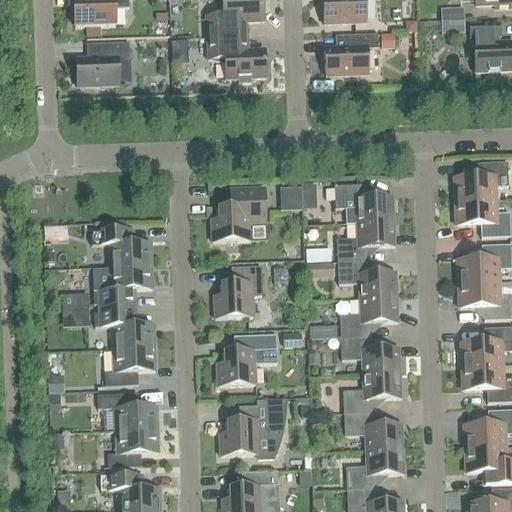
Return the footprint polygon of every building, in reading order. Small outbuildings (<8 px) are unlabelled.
[(114,11),(128,11),(127,0),(95,0),(95,2),(73,3),(74,31),(85,30),(99,30),(114,29),(114,11)] [(247,25),(263,25),(261,0),(260,0),(222,2),(222,14),(205,19),(206,41),(248,39),(247,25)] [(329,0),(322,0),(323,27),(365,25),(364,0),(329,0)] [(494,12),(497,11),(511,11),(510,0),(474,0),(475,8),(494,8),(494,12)] [(439,11),(440,24),(463,23),(463,10),(439,11)] [(463,23),(440,24),(440,37),(464,36),(463,23)] [(406,29),(406,34),(415,34),(415,25),(409,25),(406,29)] [(473,48),(474,75),(511,73),(511,45),(499,46),(498,26),(469,27),(470,49),(473,48)] [(99,30),(85,30),(86,40),(99,40),(99,30)] [(325,79),(367,77),(366,52),(378,51),(377,37),(334,39),(335,52),(324,52),(325,79)] [(393,52),(393,37),(380,37),(380,53),(393,52)] [(225,82),(238,82),(238,85),(249,85),(249,81),(265,81),(264,53),(248,53),(248,39),(206,41),(207,63),(224,67),(225,82)] [(129,62),(128,45),(85,47),(86,63),(75,63),(76,89),(118,88),(118,62),(129,62)] [(493,190),(507,189),(506,166),(477,167),(477,180),(453,181),(454,205),(493,203),(493,190)] [(314,186),(300,187),(300,190),(300,198),(314,197),(314,186)] [(363,188),(333,189),(334,212),(345,212),(345,228),(355,227),(393,225),(392,200),(364,202),(363,188)] [(300,189),(283,189),(284,208),(300,208),(300,189)] [(263,190),(229,191),(230,211),(218,211),(218,223),(210,223),(211,245),(249,244),(248,223),(264,223),(263,190)] [(480,241),(509,240),(508,216),(494,217),(493,203),(454,205),(455,229),(479,228),(480,241)] [(355,227),(356,242),(336,243),(337,265),(366,264),(366,251),(394,250),(393,225),(355,227)] [(43,241),(54,241),(54,229),(42,230),(43,241)] [(131,233),(90,235),(90,249),(108,248),(109,271),(150,269),(149,246),(132,246),(131,233)] [(496,273),(510,272),(509,248),(480,249),(481,263),(457,264),(458,287),(497,286),(496,273)] [(367,277),(366,264),(337,265),(338,288),(358,287),(358,303),(396,301),(395,276),(367,277)] [(321,280),(320,266),(305,267),(306,281),(321,280)] [(99,308),(99,312),(133,311),(132,293),(151,292),(150,269),(109,271),(91,271),(93,308),(99,308)] [(221,299),(213,300),(214,322),(252,320),(251,300),(261,299),(260,270),(230,271),(230,287),(221,287),(221,299)] [(483,324),(511,322),(511,319),(511,299),(498,299),(497,286),(458,287),(458,311),(482,310),(483,324)] [(61,314),(87,313),(86,296),(60,297),(61,314)] [(340,341),(370,340),(369,327),(397,326),(396,301),(358,303),(359,318),(339,319),(340,341)] [(111,330),(112,353),(153,351),(152,328),(134,329),(133,311),(99,312),(99,316),(93,317),(94,331),(111,330)] [(87,313),(61,314),(62,331),(67,331),(88,331),(87,316),(87,313)] [(309,343),(320,342),(320,330),(308,330),(309,343)] [(500,355),(511,354),(511,330),(483,332),(484,345),(460,346),(461,370),(500,369),(500,355)] [(300,337),(282,338),(282,347),(300,347),(300,337)] [(224,367),(216,368),(216,390),(255,388),(254,367),(264,367),(276,367),(275,338),(263,338),(232,339),(233,355),(223,355),(224,367)] [(361,363),(361,378),(399,377),(398,352),(370,353),(370,340),(340,341),(341,364),(361,363)] [(113,376),(103,376),(104,390),(136,389),(136,375),(154,374),(153,351),(112,353),(113,376)] [(486,406),(511,405),(511,381),(501,382),(500,369),(461,370),(462,394),(486,393),(486,406)] [(342,395),(343,417),(373,416),(372,403),(400,401),(399,377),(361,378),(362,394),(342,395)] [(47,379),(48,396),(63,395),(62,379),(47,379)] [(60,415),(59,396),(48,396),(49,416),(60,415)] [(136,397),(96,398),(97,412),(114,412),(115,435),(156,433),(155,410),(137,410),(136,397)] [(308,407),(308,402),(294,403),(294,408),(300,408),(301,421),(309,421),(308,407)] [(218,437),(219,459),(255,458),(256,462),(271,462),(274,454),(277,445),(280,437),(281,429),(283,421),(284,413),(284,405),(284,403),(255,404),(255,409),(238,410),(238,425),(226,425),(226,426),(227,426),(227,437),(218,437)] [(503,438),(511,437),(511,413),(487,415),(487,428),(463,429),(464,453),(504,451),(503,438)] [(364,439),(364,454),(402,453),(401,428),(373,429),(373,416),(343,417),(344,440),(364,439)] [(106,458),(107,472),(139,471),(139,457),(157,456),(156,433),(115,435),(116,457),(106,458)] [(63,452),(63,437),(50,438),(50,452),(63,452)] [(464,453),(465,477),(483,476),(484,489),(511,488),(511,464),(505,464),(504,451),(464,453)] [(346,493),(376,492),(375,478),(403,477),(402,453),(364,454),(365,470),(345,471),(346,493)] [(230,503),(221,503),(221,511),(277,511),(276,474),(268,475),(240,476),(241,491),(229,491),(229,492),(230,503)] [(310,476),(300,476),(300,489),(311,489),(310,476)] [(141,479),(99,480),(100,494),(117,494),(118,511),(159,511),(158,492),(141,492),(141,479)] [(346,493),(346,511),(402,511),(402,505),(374,506),(374,493),(376,493),(376,492),(346,493)] [(511,511),(511,492),(490,493),(490,506),(466,507),(466,511),(511,511)] [(69,511),(69,494),(56,495),(56,511),(69,511)] [(313,498),(314,510),(322,509),(321,497),(313,498)]
